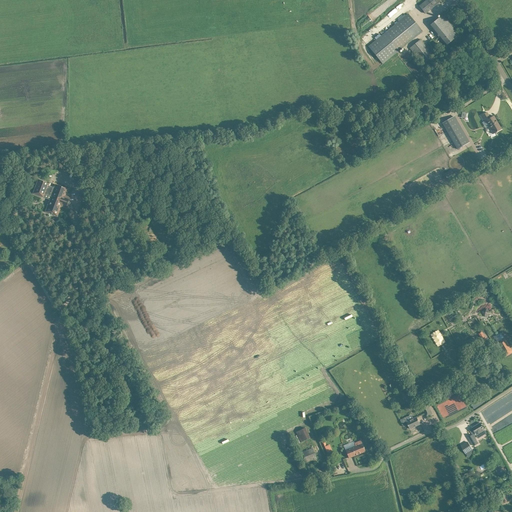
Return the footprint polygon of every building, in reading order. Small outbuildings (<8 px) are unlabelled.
[(426,0),(419,6),(426,13),(440,2),(438,0),(426,0)] [(422,32),(409,14),(369,46),(382,64),(422,32)] [(446,46),(459,35),(442,15),(429,26),(446,46)] [(423,64),(434,55),(421,40),(410,48),(423,64)] [(486,120),(493,134),(501,129),(494,116),(490,118),(487,112),(481,116),(484,121),(486,120)] [(457,148),(469,142),(453,116),(442,122),(457,148)] [(375,131),(382,127),(380,124),(378,125),(377,122),(372,125),(375,131)] [(85,177),(87,182),(101,176),(98,171),(85,177)] [(70,198),(65,196),(68,189),(56,184),(54,188),(48,185),(48,184),(38,180),(33,193),(43,197),(45,194),(51,197),(45,212),(57,216),(61,206),(66,208),(70,198)] [(487,308),(481,311),(484,317),(490,314),(487,308)] [(482,332),(479,334),(483,341),(487,339),(482,332)] [(511,350),(505,338),(497,343),(506,356),(511,352),(511,350)] [(474,409),(482,403),(479,398),(471,403),(474,409)] [(428,404),(423,406),(426,411),(424,412),(426,417),(432,414),(428,404)] [(417,417),(407,422),(405,418),(401,420),(404,426),(408,425),(410,429),(420,424),(417,417)] [(475,433),(469,437),(474,446),(478,443),(474,437),(477,435),(478,438),(487,433),(480,423),(472,428),(475,433)] [(296,432),(301,442),(309,438),(304,428),(296,432)] [(324,441),(320,442),(327,458),(330,456),(329,452),(332,451),(329,445),(326,446),(324,441)] [(345,450),(349,458),(365,451),(362,443),(362,444),(360,441),(354,443),(355,446),(345,450)] [(473,450),(468,442),(461,446),(466,454),(473,450)] [(312,447),(302,452),(307,465),(317,460),(312,447)]
